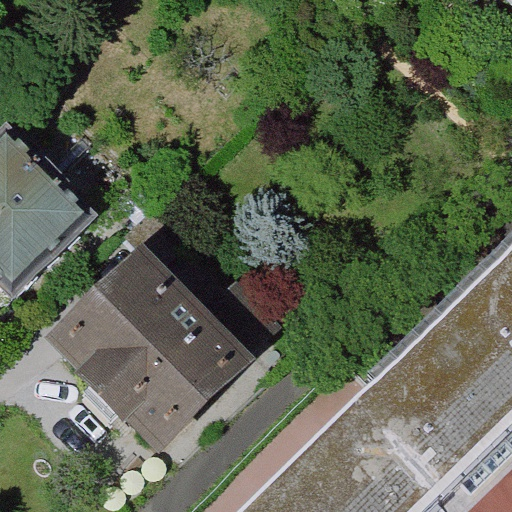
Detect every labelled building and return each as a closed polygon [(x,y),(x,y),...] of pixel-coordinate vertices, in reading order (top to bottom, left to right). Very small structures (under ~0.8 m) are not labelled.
[(511,0),(497,0),(511,14),(511,0)] [(96,233),(17,154),(0,170),(0,279),(24,304),(96,233)] [(450,511),(511,452),(511,270),(263,511),(450,511)] [(265,386),(156,277),(69,365),(104,400),(99,405),(138,444),(143,438),(178,473),(265,386)] [(287,343),(243,296),(219,319),(263,365),(287,343)]
